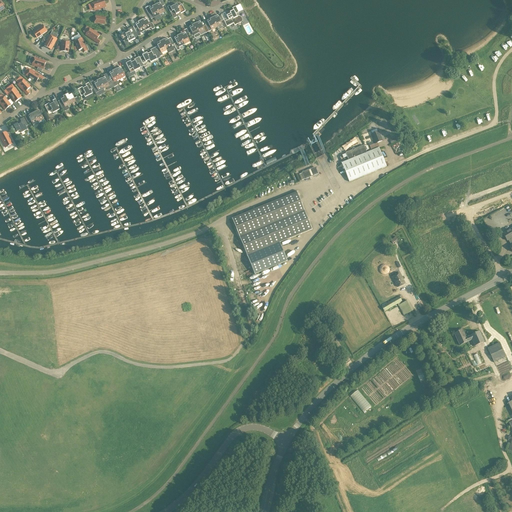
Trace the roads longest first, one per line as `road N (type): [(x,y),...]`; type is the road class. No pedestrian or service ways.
road 1 (unclassified): [(285,441),(370,352),(511,272)]
road 2 (track): [(241,345),(216,362),(152,367),(98,351),(48,371),(0,350)]
road 3 (unclassified): [(0,273),(62,270),(220,221)]
road 4 (unclassified): [(220,221),(328,174),(346,187),(407,160)]
road 5 (unclassified): [(285,441),(255,426),(239,430),(165,511)]
road 6 (unclassified): [(220,221),(250,323),(245,339)]
